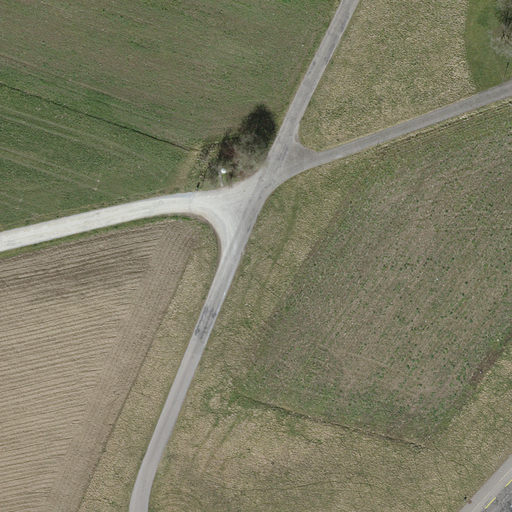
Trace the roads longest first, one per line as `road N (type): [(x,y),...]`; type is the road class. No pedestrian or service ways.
road 1 (residential): [(138,511),(148,468),(262,182)]
road 2 (track): [(262,182),(0,239)]
road 3 (residential): [(511,88),(262,182)]
road 4 (residential): [(262,182),(350,0)]
